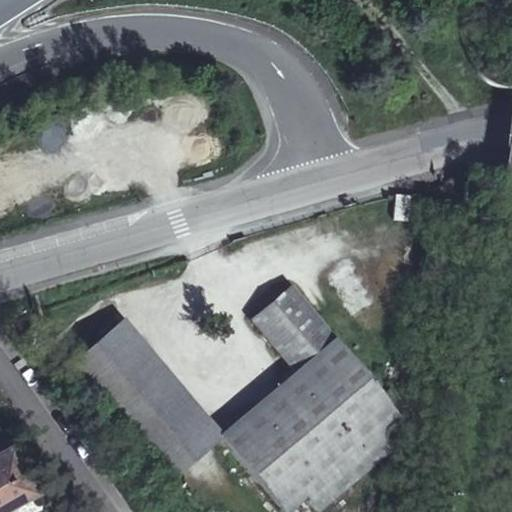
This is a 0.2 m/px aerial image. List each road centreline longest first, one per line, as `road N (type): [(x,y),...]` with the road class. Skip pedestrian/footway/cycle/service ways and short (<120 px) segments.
road 1 (trunk): [(0,68),(67,33),(139,27),(223,37),(284,77),(318,179)]
road 2 (residential): [(318,179),(0,264)]
road 3 (residential): [(0,335),(112,511)]
road 4 (residential): [(470,138),(318,179)]
